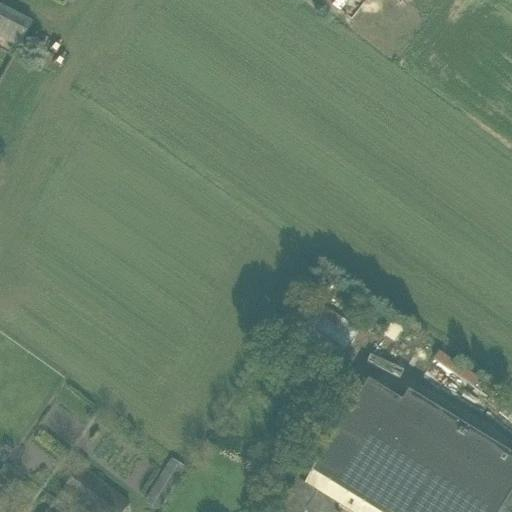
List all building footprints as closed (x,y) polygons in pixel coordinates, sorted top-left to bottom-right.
[(4,8),(0,15),(0,39),(19,50),(33,23),(4,8)] [(391,322),(383,335),(394,342),(402,329),(391,322)] [(334,511),(333,511),(333,502),(348,511),(503,511),(502,511),(511,494),(511,455),(408,392),(402,402),(369,381),(348,415),(305,484),(297,478),(284,500),(288,503),(282,511),(334,511)] [(186,469),(171,459),(144,502),(160,511),(186,469)] [(125,511),(132,504),(81,466),(61,493),(85,511),(125,511)]
